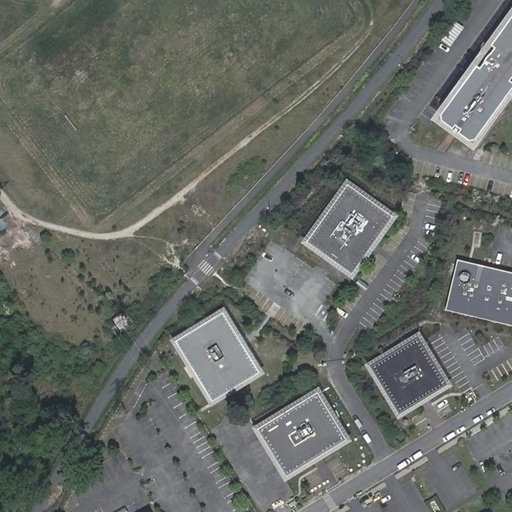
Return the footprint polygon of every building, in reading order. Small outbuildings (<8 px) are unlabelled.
[(509,77),(511,73),(511,10),(489,42),(493,46),(490,50),(486,53),(478,65),(474,63),(442,108),(442,114),(453,122),(455,119),(460,123),(458,127),(470,135),(475,134),(511,82),(511,81),(508,79),(509,77)] [(306,242),(352,275),(370,249),(365,246),(371,239),(375,242),(394,216),(347,184),(306,242)] [(365,246),(370,249),(375,242),(371,239),(365,246)] [(448,309),(511,323),(511,270),(460,257),(448,309)] [(222,310),(174,339),(212,400),(260,371),(243,344),(239,347),(234,339),(239,337),(222,310)] [(425,392),(429,397),(449,385),(419,335),(371,366),(400,415),(421,402),(417,396),(425,392)] [(243,344),(239,337),(234,339),(239,347),(243,344)] [(286,477),(313,460),(310,456),(317,451),(320,456),(347,440),(318,391),(256,429),(286,477)] [(421,402),(429,397),(425,392),(417,396),(421,402)]
